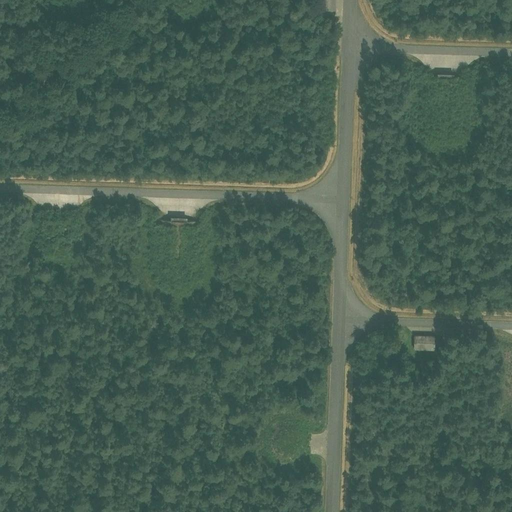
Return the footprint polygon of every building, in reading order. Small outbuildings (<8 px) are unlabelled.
[(87,0),(45,0),(45,15),(87,16),(87,0)] [(210,0),(168,0),(168,18),(210,19),(210,0)] [(332,0),(317,0),(317,11),(332,11),(332,0)] [(471,83),(429,82),(427,152),(469,154),(471,83)] [(77,214),(35,213),(33,283),(75,284),(77,214)] [(201,223),(159,222),(156,292),(199,293),(201,223)] [(428,349),(428,336),(411,335),(410,348),(428,349)]
